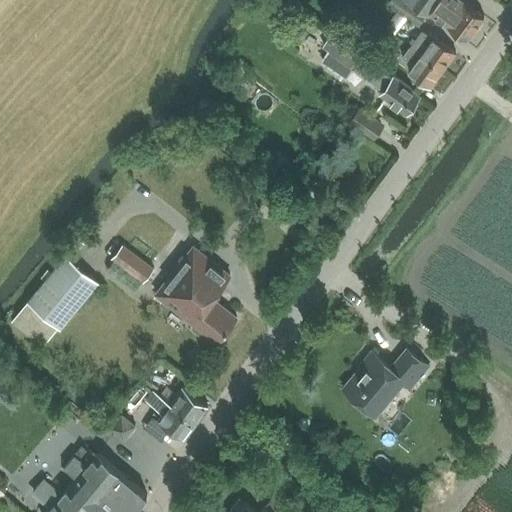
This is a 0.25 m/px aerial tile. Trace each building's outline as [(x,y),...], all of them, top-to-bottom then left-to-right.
[(407,0),(389,0),(386,4),(418,26),(426,14),(408,0),(407,0)] [(408,0),(426,14),(428,15),(430,12),(467,38),(488,10),(474,0),(408,0)] [(401,38),(363,10),(355,20),(392,48),(401,38)] [(443,69),(455,52),(433,36),(432,36),(422,29),(410,45),(443,69)] [(346,76),(350,69),(382,91),(380,94),(384,97),(406,113),(419,95),(393,76),(391,79),(359,56),(361,54),(331,34),(323,45),(330,50),(322,60),(346,76)] [(443,69),(410,45),(402,56),(409,61),(412,57),(415,60),(408,70),(431,86),(443,69)] [(381,125),(358,108),(348,122),(371,138),(381,125)] [(274,263),(285,249),(277,242),(265,256),(274,263)] [(154,269),(122,244),(112,257),(115,259),(107,270),(135,292),(144,281),(154,269)] [(217,341),(236,317),(212,297),(229,274),(194,246),(156,293),(217,341)] [(59,329),(99,282),(66,254),(26,302),(59,329)] [(410,389),(429,367),(406,347),(391,366),(371,350),(360,363),(361,364),(343,387),(376,415),(403,383),(410,389)] [(178,393),(174,390),(167,385),(161,394),(160,395),(195,422),(208,405),(182,386),(178,393)] [(195,422),(160,395),(161,394),(153,389),(146,397),(161,407),(165,410),(158,419),(183,438),(195,422)] [(124,438),(143,415),(131,404),(111,428),(124,438)] [(76,477),(60,496),(41,480),(31,492),(50,507),(46,511),(132,511),(147,494),(118,470),(129,456),(109,440),(98,453),(97,452),(94,456),(81,446),(64,467),(76,477)] [(0,503),(8,494),(0,486),(0,503)] [(299,511),(275,492),(265,506),(264,506),(259,511),(258,511),(239,497),(227,511),(299,511)]
